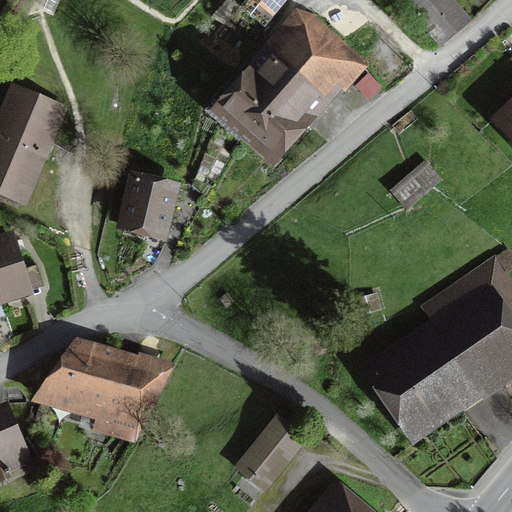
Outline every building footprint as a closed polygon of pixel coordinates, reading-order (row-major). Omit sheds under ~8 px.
[(274,25),(291,0),(259,0),(253,10),(274,25)] [(446,0),(417,0),(411,6),(443,42),(466,22),(446,0)] [(275,173),(366,66),(304,13),(213,120),(275,173)] [(64,114),(16,94),(0,133),(0,198),(27,209),(64,114)] [(511,111),(495,127),(511,145),(511,111)] [(207,157),(190,188),(205,196),(222,165),(207,157)] [(425,167),(398,191),(407,202),(435,178),(425,167)] [(140,181),(130,227),(161,234),(172,188),(140,181)] [(0,300),(13,296),(29,291),(11,236),(0,239),(0,300)] [(374,375),(416,437),(511,373),(511,289),(495,264),(426,310),(440,332),(374,375)] [(80,351),(42,406),(142,437),(177,378),(80,351)] [(0,470),(26,463),(8,404),(0,406),(0,470)] [(303,446),(275,422),(242,462),(270,486),(303,446)] [(303,511),(381,511),(333,474),(303,511)]
